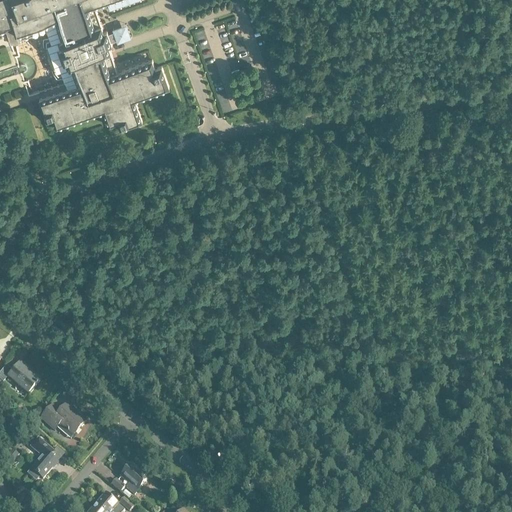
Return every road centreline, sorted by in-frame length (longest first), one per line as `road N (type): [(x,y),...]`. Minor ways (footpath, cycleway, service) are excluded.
road 1 (unclassified): [(0,252),(55,194),(160,154),(272,126),(511,90)]
road 2 (unclassified): [(0,312),(131,413)]
road 3 (unclassified): [(131,413),(241,511)]
road 4 (residential): [(48,511),(131,413)]
